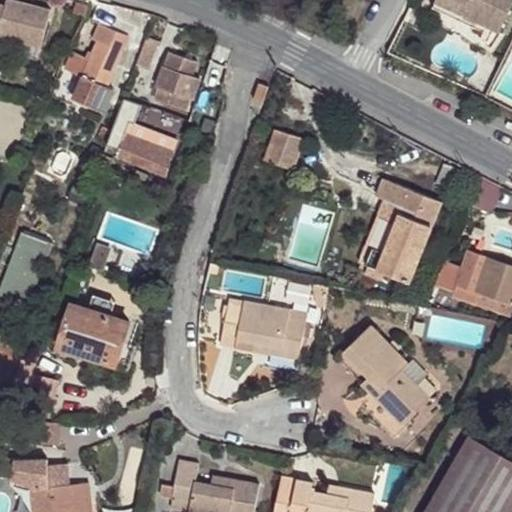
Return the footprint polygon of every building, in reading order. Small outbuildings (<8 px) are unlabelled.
[(0,35),(41,47),(51,10),(14,0),(6,0),(5,5),(0,3),(0,35)] [(466,5),(455,0),(437,0),(433,9),(473,28),(476,21),(462,14),(466,5)] [(511,4),(511,0),(455,0),(466,5),(462,14),(476,21),(473,28),(496,39),(511,4)] [(88,4),(76,2),(74,13),(85,15),(88,4)] [(128,36),(98,23),(91,39),(98,42),(90,60),(72,52),(65,69),(83,77),(73,99),(105,112),(115,89),(107,86),(128,36)] [(147,37),(137,64),(150,69),(161,42),(147,37)] [(197,61),(170,52),(154,99),(187,110),(192,98),(193,98),(199,79),(192,76),(197,61)] [(257,94),(256,94),(254,99),(263,102),(269,86),(261,84),(257,94)] [(131,125),(128,130),(176,150),(178,145),(131,125)] [(275,129),(264,159),(293,170),(305,139),(275,129)] [(117,157),(166,177),(171,164),(170,164),(176,150),(128,130),(117,157)] [(102,156),(100,163),(106,165),(109,158),(102,156)] [(464,171),(445,164),(438,183),(457,190),(464,171)] [(88,171),(83,169),(76,183),(86,187),(90,177),(87,175),(88,171)] [(476,176),(465,172),(461,182),(472,186),(476,176)] [(482,175),(471,200),(493,210),(504,187),(482,175)] [(442,202),(384,178),(376,196),(402,206),(384,251),(374,247),(367,264),(369,265),(366,272),(382,279),(385,271),(410,281),(442,202)] [(163,181),(161,187),(168,190),(170,184),(163,181)] [(22,232),(0,288),(0,306),(25,316),(53,243),(22,232)] [(511,265),(469,250),(459,280),(454,294),(511,314),(511,313),(511,265)] [(149,279),(157,283),(162,272),(154,268),(149,279)] [(434,287),(454,294),(459,280),(439,273),(434,287)] [(315,290),(317,304),(325,305),(328,286),(316,283),(315,290)] [(394,299),(364,293),(363,300),(393,305),(394,299)] [(94,294),(90,306),(112,313),(116,301),(94,294)] [(308,311),(230,297),(221,344),(262,352),(263,343),(273,344),(271,353),(299,359),(301,349),(305,349),(308,336),(304,335),(308,311)] [(112,313),(90,306),(87,305),(86,307),(72,303),(66,322),(60,320),(57,330),(63,332),(58,347),(129,369),(137,345),(123,341),(130,319),(112,313)] [(344,351),(383,390),(376,397),(404,425),(432,398),(403,369),(409,363),(371,324),(344,351)] [(263,343),(262,352),(271,353),(273,344),(263,343)] [(376,397),(383,390),(344,351),(338,357),(374,394),(363,405),(396,438),(407,428),(404,425),(376,397)] [(414,358),(409,363),(403,369),(417,383),(428,373),(414,358)] [(19,366),(13,383),(30,388),(28,393),(54,399),(58,380),(33,374),(34,371),(19,366)] [(62,422),(31,419),(29,441),(60,444),(62,422)] [(511,511),(511,462),(469,437),(425,511),(511,511)] [(15,458),(0,456),(0,475),(13,477),(12,479),(31,486),(31,490),(33,511),(94,511),(90,481),(71,484),(66,484),(64,463),(48,465),(48,458),(15,458)] [(162,484),(160,495),(173,497),(191,501),(189,511),(255,511),(260,485),(223,478),(221,485),(212,483),(197,480),(200,464),(179,460),(175,487),(162,484)] [(314,481),(282,475),(274,511),(371,511),(375,493),(338,487),(336,496),(327,494),(315,492),(316,487),(313,486),(314,481)] [(213,476),(212,483),(221,485),(223,478),(213,476)] [(31,486),(12,479),(12,484),(31,490),(31,486)] [(328,485),(327,494),(336,496),(338,487),(328,485)] [(191,501),(173,497),(171,507),(189,511),(191,501)]
